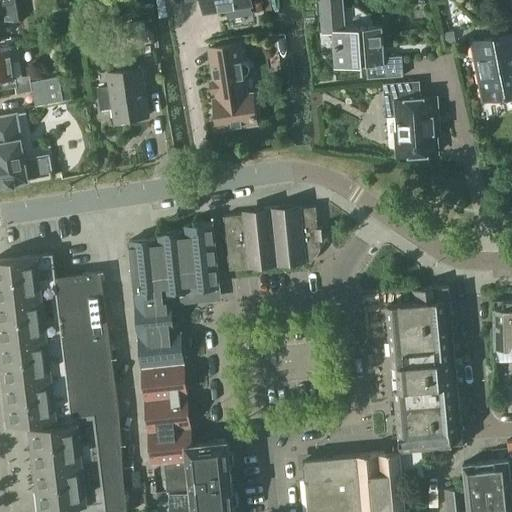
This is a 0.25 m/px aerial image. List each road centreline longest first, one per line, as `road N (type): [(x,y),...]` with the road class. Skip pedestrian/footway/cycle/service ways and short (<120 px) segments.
road 1 (residential): [(268,425),(232,428),(221,313),(338,300)]
road 2 (residential): [(0,214),(205,184)]
road 3 (residential): [(494,262),(450,66)]
road 4 (residential): [(338,300),(350,417),(268,425)]
road 5 (residential): [(511,429),(486,430),(467,261)]
road 6 (residential): [(205,184),(176,0)]
road 7 (residential): [(205,184),(311,173),(379,211)]
